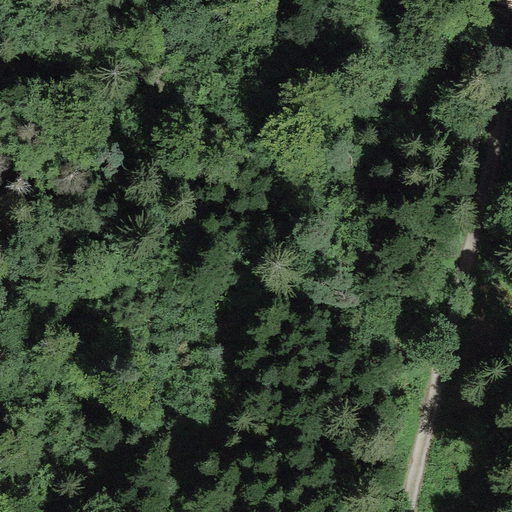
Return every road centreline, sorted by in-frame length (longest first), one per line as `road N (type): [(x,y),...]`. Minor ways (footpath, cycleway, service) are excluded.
road 1 (track): [(37,511),(66,381),(85,224),(124,82),(170,0)]
road 2 (track): [(511,75),(405,511)]
